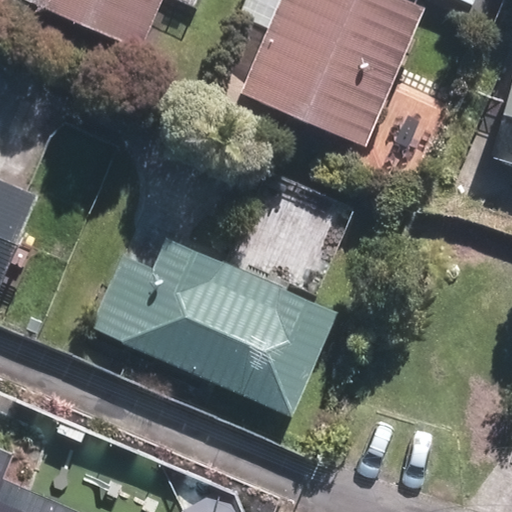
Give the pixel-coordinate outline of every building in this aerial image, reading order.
[(141,0),(32,0),(124,40),(141,0)] [(396,0),(293,0),(248,107),(336,144),(396,0)] [(504,0),(445,0),(455,4),(450,17),(492,33),(504,0)] [(511,101),(493,165),(511,170),(511,101)] [(0,244),(18,204),(0,195),(0,244)] [(315,318),(134,240),(96,327),(277,405),(315,318)] [(0,511),(111,511),(8,468),(18,446),(0,438),(0,511)]
